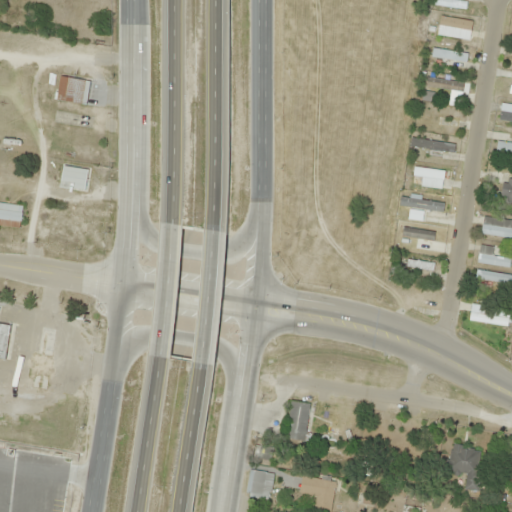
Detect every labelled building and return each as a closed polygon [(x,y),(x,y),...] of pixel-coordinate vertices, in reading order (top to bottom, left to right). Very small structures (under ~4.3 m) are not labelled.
[(466,1),(460,0),(432,0),(431,6),(466,9),(466,1)] [(471,28),(472,20),(440,17),(439,26),(471,28)] [(467,52),(432,48),(431,57),(466,61),(467,52)] [(462,100),(464,82),(425,77),(424,86),(451,90),(450,99),(462,100)] [(87,102),(87,78),(57,78),(57,102),(87,102)] [(499,118),(511,121),(511,111),(501,110),(499,118)] [(454,151),(455,143),(411,139),(410,147),(454,151)] [(496,151),(511,152),(511,142),(497,141),(496,151)] [(86,190),(88,169),(63,166),(60,187),(86,190)] [(411,185),(442,188),(444,170),(413,167),(411,185)] [(500,200),(511,202),(511,178),(504,177),(500,200)] [(443,202),(400,197),(399,206),(409,207),(408,219),(424,221),(425,211),(442,213),(443,202)] [(0,224),(21,225),(21,204),(0,204),(0,224)] [(511,220),(483,216),(480,234),(511,238),(511,220)] [(491,255),(493,247),(480,245),(476,263),(509,268),(510,258),(491,255)] [(406,267),(432,271),(433,263),(408,259),(406,267)] [(511,284),(511,274),(476,270),(474,280),(511,284)] [(0,357),(7,358),(11,325),(0,323),(0,357)] [(310,404),(291,401),(285,435),(304,439),(310,404)] [(464,491),(479,491),(481,448),(450,446),(448,472),(465,473),(464,491)] [(260,495),(265,472),(250,469),(245,492),(260,495)] [(313,511),(332,511),(334,480),(314,480),(313,511)]
